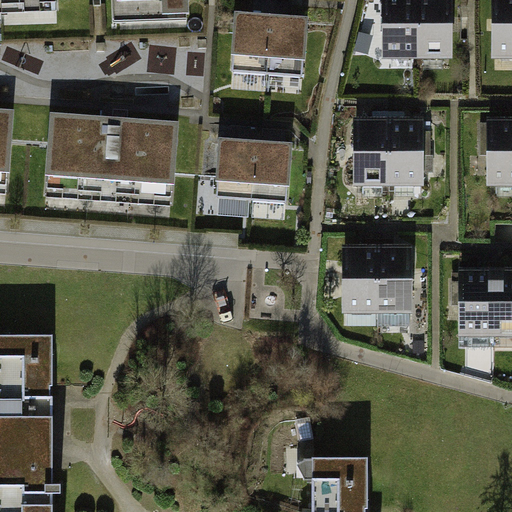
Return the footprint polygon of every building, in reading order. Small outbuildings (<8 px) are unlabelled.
[(59,0),(0,0),(0,13),(60,11),(59,0)] [(183,0),(113,0),(114,2),(157,1),(158,16),(184,16),(183,0)] [(380,0),(380,58),(451,58),(450,0),(380,0)] [(511,0),(491,0),(493,58),(511,57),(511,0)] [(257,13),(234,11),(229,70),(302,76),(307,17),(287,15),(257,13)] [(15,109),(0,107),(0,169),(10,170),(15,109)] [(181,119),(50,111),(46,174),(177,182),(181,119)] [(511,116),(488,116),(488,186),(511,185),(511,116)] [(380,118),(352,118),(352,184),(423,184),(423,118),(398,118),(380,118)] [(271,142),(219,139),(215,197),(286,202),(289,143),(271,142)] [(369,245),(341,245),(341,313),(410,313),(410,245),(385,245),(369,245)] [(488,267),(459,267),(458,347),(511,346),(511,266),(499,267),(488,267)] [(54,332),(0,332),(0,511),(53,511),(54,483),(54,390),(54,332)] [(367,511),(368,457),(315,456),(314,511),(367,511)]
